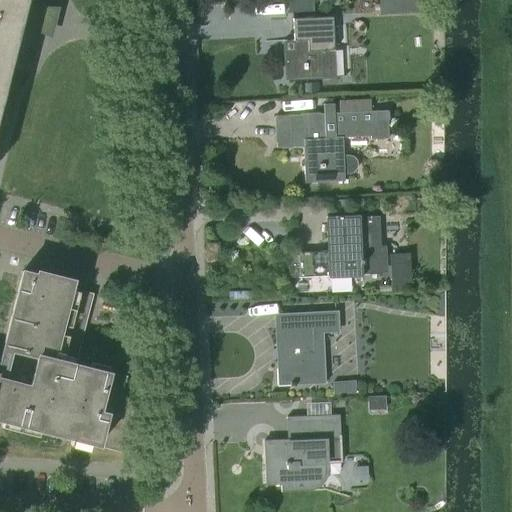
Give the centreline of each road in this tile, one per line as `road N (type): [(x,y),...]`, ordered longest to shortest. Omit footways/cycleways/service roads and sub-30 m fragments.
road 1 (residential): [(181,285),(168,0)]
road 2 (residential): [(193,511),(181,285)]
road 3 (unclassified): [(181,285),(0,240)]
road 4 (residential): [(147,511),(0,504)]
